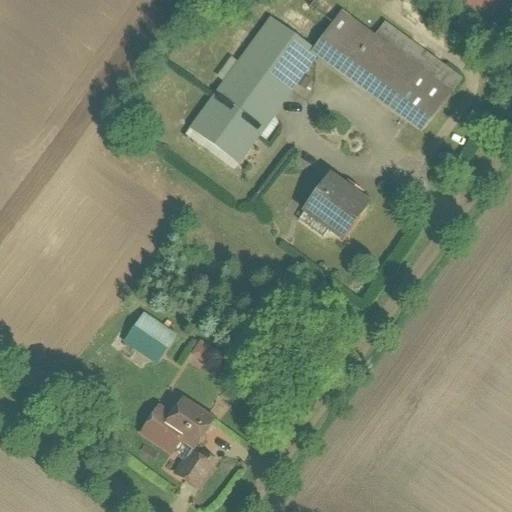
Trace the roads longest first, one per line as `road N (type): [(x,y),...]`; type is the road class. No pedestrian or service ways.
road 1 (unclassified): [(511,103),(220,511)]
road 2 (unclassified): [(152,511),(0,411)]
